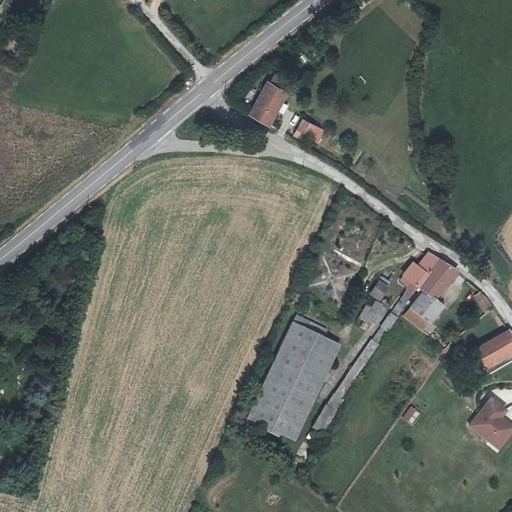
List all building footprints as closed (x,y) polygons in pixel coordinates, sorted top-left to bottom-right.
[(250,113),(269,124),(286,92),(267,80),(250,113)] [(294,135),(304,139),(305,136),(308,137),(309,135),(310,135),(316,124),(303,119),(294,135)] [(417,287),(437,259),(427,253),(417,267),(412,263),(403,273),(405,274),(400,280),(406,285),(410,281),(417,287)] [(420,315),(428,322),(443,305),(434,298),(456,271),(437,259),(417,287),(423,291),(409,307),(420,315)] [(378,300),(387,287),(377,281),(369,294),(378,300)] [(399,299),(405,304),(411,294),(406,291),(399,299)] [(474,297),(479,301),(477,303),(485,313),(492,307),(480,292),(474,297)] [(405,304),(399,299),(381,326),(372,340),(335,394),(327,406),(335,412),(343,400),(340,398),(377,344),(386,331),(388,331),(405,304)] [(359,317),(370,324),(382,305),(375,301),(371,307),(366,304),(359,317)] [(420,315),(409,307),(405,315),(423,330),(428,322),(420,315)] [(246,417),(262,425),(278,433),(293,440),(339,345),(307,330),(311,323),(296,316),(292,323),(292,322),(246,417)] [(473,349),(477,356),(478,358),(484,368),(511,351),(511,337),(508,330),(473,349)] [(492,401),(470,428),(490,444),(495,437),(504,444),(511,434),(511,433),(499,423),(501,420),(506,413),(492,401)] [(335,412),(327,406),(324,405),(312,427),(323,433),(335,412)] [(413,426),(421,413),(410,406),(402,419),(413,426)] [(511,428),(501,420),(499,423),(511,433),(511,428)] [(278,433),(262,425),(260,429),(276,436),(278,433)] [(495,437),(490,444),(499,451),(504,444),(495,437)]
